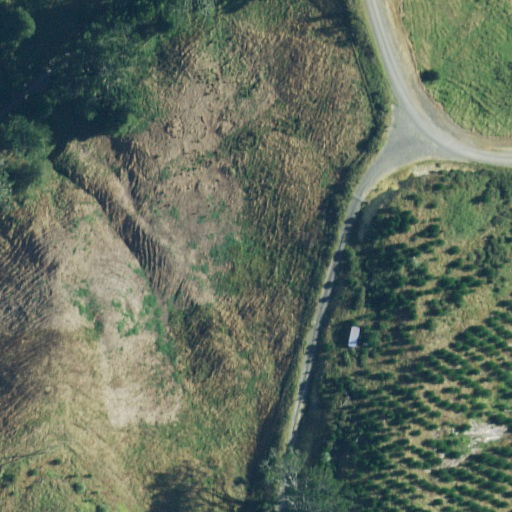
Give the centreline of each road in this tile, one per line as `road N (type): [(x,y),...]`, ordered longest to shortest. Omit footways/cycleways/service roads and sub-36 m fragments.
road 1 (unclassified): [(370,0),(402,100),(455,143),(511,155)]
road 2 (unclassified): [(0,114),(113,0)]
